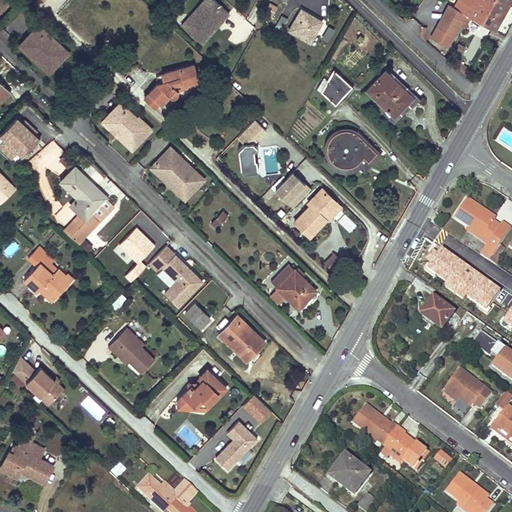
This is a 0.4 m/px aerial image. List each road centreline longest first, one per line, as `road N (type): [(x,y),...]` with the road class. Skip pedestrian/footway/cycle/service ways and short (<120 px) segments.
road 1 (residential): [(87,136),(331,367)]
road 2 (residential): [(0,293),(230,511)]
road 3 (secondary): [(342,350),(457,145)]
road 4 (residential): [(511,477),(342,350)]
road 5 (residential): [(472,115),(352,0)]
road 6 (residential): [(480,102),(373,0)]
road 7 (unknown): [(0,41),(87,136)]
